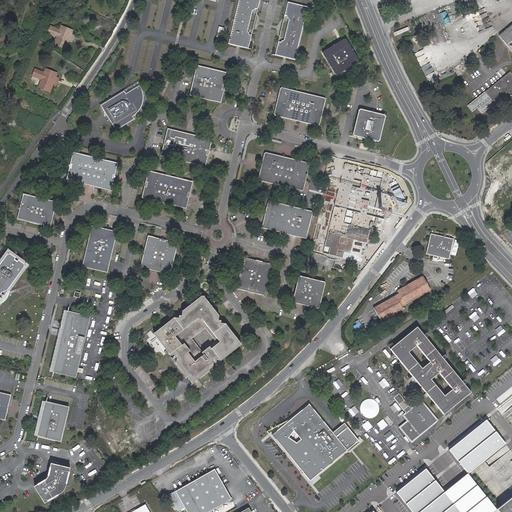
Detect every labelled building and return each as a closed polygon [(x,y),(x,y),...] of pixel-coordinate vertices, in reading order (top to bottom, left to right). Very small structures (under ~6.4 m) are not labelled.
[(249,33),(249,32),(248,32),(247,31),(252,11),(253,10),(254,10),(254,9),(256,8),(258,9),(259,0),(238,0),(228,43),(248,48),(251,35),(249,34),(249,33)] [(275,54),(295,59),(307,6),(287,2),(284,15),(286,16),(286,17),(286,18),(287,18),(288,19),(283,40),(281,40),(280,41),(278,41),(275,54)] [(443,24),(449,22),(445,11),(439,13),(443,24)] [(511,24),(499,35),(511,51),(511,24)] [(69,38),(73,39),(74,36),(70,34),(72,30),(61,26),(60,30),(50,26),(47,33),(57,36),(54,45),(64,48),(68,40),(69,38)] [(336,75),(359,61),(345,38),(321,51),(336,75)] [(228,72),(197,65),(190,95),(221,102),(228,72)] [(53,81),(57,82),(59,78),(54,77),(56,73),(46,69),(44,73),(34,69),(32,75),(42,79),(39,87),(49,91),(52,83),(53,81)] [(511,73),(510,71),(485,92),(488,96),(495,103),(509,91),(508,90),(511,87),(511,76),(511,73)] [(125,90),(102,105),(117,130),(136,118),(134,115),(137,113),(138,112),(140,110),(142,107),(143,105),(143,101),(144,99),(144,94),(144,92),(142,87),(140,85),(127,93),(125,90)] [(279,104),(277,104),(274,115),(320,127),(323,115),(321,114),(322,110),(324,111),(327,99),(281,88),(278,100),(280,100),(279,104)] [(481,94),(479,96),(491,110),(497,105),(495,103),(488,96),(485,98),(481,94)] [(351,135),(378,141),(385,115),(358,108),(351,135)] [(207,150),(209,150),(212,139),(168,128),(165,139),(167,140),(166,144),(164,143),(161,154),(205,165),(208,154),(206,154),(207,150)] [(511,161),(511,145),(492,161),(500,171),(511,161)] [(113,174),(115,174),(118,162),(74,151),(71,163),(72,163),(71,168),(69,168),(67,178),(111,189),(114,178),(112,178),(113,174)] [(263,169),(261,168),(259,180),(304,191),(307,179),(305,179),(306,175),(308,175),(311,163),(265,152),(263,164),(264,164),(263,169)] [(188,192),(190,192),(193,180),(149,170),(146,182),(148,182),(147,186),(145,186),(142,197),(186,207),(189,197),(187,196),(188,192)] [(370,178),(344,172),(338,197),(364,203),(370,178)] [(511,194),(506,187),(497,194),(511,212),(511,211),(511,194)] [(54,200),(26,193),(23,195),(18,215),(20,218),(48,225),(51,223),(52,220),(52,214),(51,214),(52,211),(53,212),(55,207),(56,203),(54,200)] [(268,217),(265,217),(263,228),(306,239),(313,212),(269,201),(266,213),(269,213),(268,217)] [(361,249),(366,224),(341,219),(336,244),(361,249)] [(108,269),(116,234),(114,230),(111,229),(111,230),(106,229),(106,230),(103,229),(103,228),(98,227),(98,226),(95,225),(91,228),(83,263),(84,263),(83,265),(85,265),(84,265),(105,271),(105,270),(106,270),(107,269),(108,269)] [(434,255),(433,258),(438,259),(438,257),(449,259),(453,239),(431,234),(426,254),(434,255)] [(161,241),(162,239),(149,236),(141,267),(171,275),(178,243),(166,240),(165,242),(161,241)] [(0,292),(1,291),(6,289),(24,265),(23,263),(18,258),(16,260),(14,258),(15,256),(10,253),(6,253),(0,261),(0,297),(0,296),(0,292)] [(257,262),(257,261),(244,258),(237,288),(266,296),(274,265),(261,262),(261,263),(257,262)] [(318,307),(324,281),(299,274),(292,301),(318,307)] [(431,290),(423,276),(396,291),(398,294),(374,308),(382,322),(405,309),(404,306),(431,290)] [(4,294),(0,292),(0,295),(2,297),(0,299),(0,301),(1,302),(4,300),(5,299),(6,297),(8,294),(8,291),(8,290),(8,288),(4,294)] [(201,297),(194,303),(195,304),(201,305),(203,305),(209,305),(206,300),(204,297),(202,296),(201,297)] [(195,304),(194,303),(183,311),(183,314),(181,316),(179,316),(179,318),(177,319),(176,318),(174,318),(155,334),(170,354),(173,354),(173,353),(174,355),(174,357),(176,357),(178,359),(177,360),(177,362),(187,376),(192,372),(193,373),(195,372),(199,377),(212,367),(213,364),(212,363),(213,362),(216,362),(216,360),(217,359),(218,359),(221,360),(241,344),(225,324),(223,324),(222,325),(221,323),(221,321),(219,321),(218,319),(218,316),(209,305),(203,305),(201,305),(195,304)] [(62,337),(54,372),(77,377),(78,373),(79,368),(91,317),(68,311),(66,322),(66,323),(66,329),(67,329),(66,332),(63,337),(62,337)] [(390,347),(413,375),(417,380),(427,392),(429,394),(435,402),(439,408),(444,414),(472,391),(418,325),(390,347)] [(118,370),(129,385),(133,382),(121,368),(118,370)] [(192,382),(199,377),(195,372),(193,373),(192,372),(187,376),(192,382)] [(394,387),(389,391),(406,412),(406,413),(408,411),(413,417),(408,420),(400,427),(412,441),(437,419),(421,400),(429,394),(427,392),(410,406),(394,387)] [(0,417),(4,419),(7,417),(8,413),(8,408),(7,407),(8,405),(9,405),(11,402),(12,397),(10,393),(0,391),(0,417)] [(373,425),(384,415),(365,393),(354,403),(373,425)] [(43,421),(40,425),(38,436),(61,442),(69,407),(46,402),(44,412),(45,412),(44,417),(45,417),(44,422),(43,421)] [(439,408),(435,402),(431,405),(436,411),(439,408)] [(309,404),(287,422),(277,426),(279,429),(272,435),(310,481),(347,451),(359,441),(347,426),(335,435),(333,433),(309,404)] [(404,415),(408,420),(413,417),(408,411),(406,413),(406,412),(404,415)] [(98,425),(102,432),(115,426),(121,437),(131,432),(121,413),(98,425)] [(486,419),(449,450),(468,474),(506,444),(486,419)] [(345,423),(333,433),(335,435),(347,426),(345,423)] [(360,442),(359,441),(347,451),(348,452),(360,442)] [(511,511),(511,451),(507,445),(475,471),(485,483),(483,484),(489,492),(491,491),(502,505),(497,509),(497,510),(498,511),(511,511)] [(47,478),(34,488),(45,503),(66,489),(70,469),(50,463),(47,478)] [(460,511),(426,468),(396,492),(411,511),(460,511)] [(208,511),(231,499),(215,469),(175,491),(185,508),(178,511),(208,511)]
